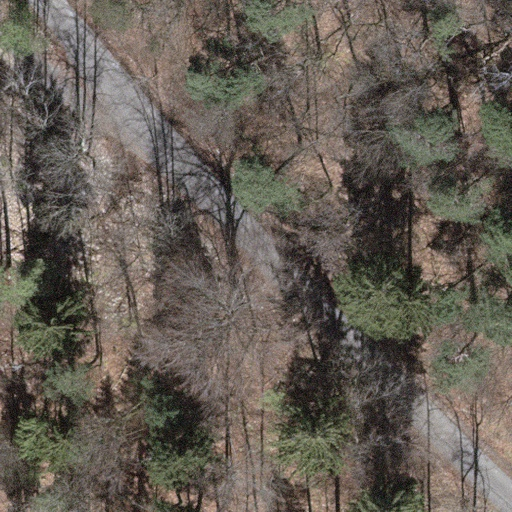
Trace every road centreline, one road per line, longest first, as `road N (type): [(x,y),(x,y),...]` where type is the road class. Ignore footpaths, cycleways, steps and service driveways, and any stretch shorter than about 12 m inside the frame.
road 1 (residential): [(46,0),(197,175),(511,494)]
road 2 (track): [(0,39),(197,175)]
